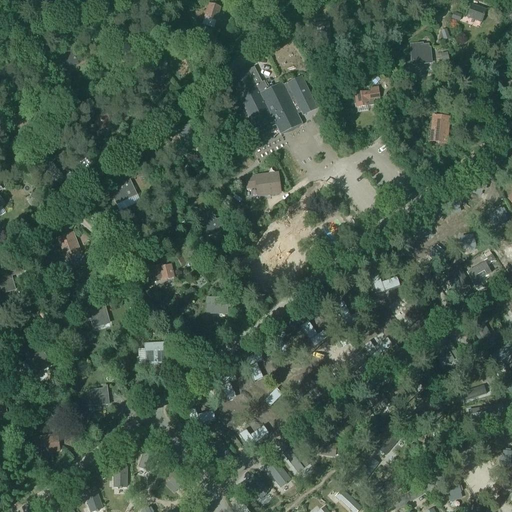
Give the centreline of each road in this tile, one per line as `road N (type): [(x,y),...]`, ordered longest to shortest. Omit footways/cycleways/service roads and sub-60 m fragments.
road 1 (unknown): [(222,502),(300,429),(452,325)]
road 2 (unknown): [(511,413),(408,495)]
